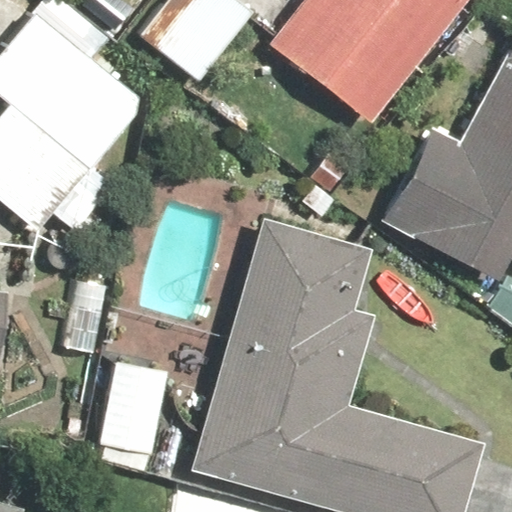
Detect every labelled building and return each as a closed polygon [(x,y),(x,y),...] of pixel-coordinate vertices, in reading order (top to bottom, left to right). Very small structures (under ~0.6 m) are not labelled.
[(243,17),(221,0),(162,0),(135,35),(193,81),(243,17)] [(466,0),(285,0),(257,33),(362,122),(466,0)] [(140,106),(33,11),(0,48),(0,207),(29,233),(140,106)] [(511,25),(456,136),(427,121),(374,225),(484,282),(498,254),(511,261),(511,25)] [(362,241),(256,212),(185,474),(323,511),(457,511),(476,439),(342,402),(366,317),(344,310),(362,241)] [(160,365),(109,356),(93,450),(144,459),(160,365)]
